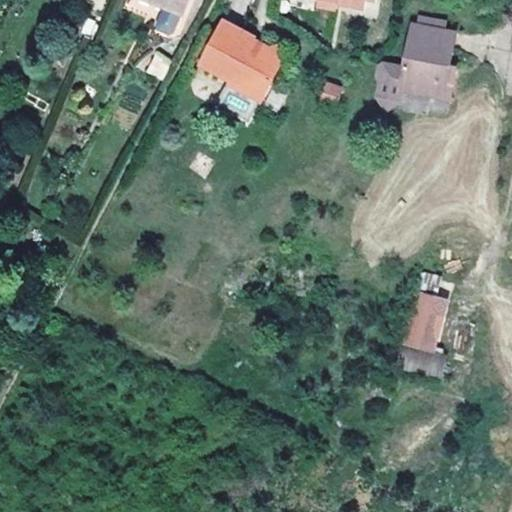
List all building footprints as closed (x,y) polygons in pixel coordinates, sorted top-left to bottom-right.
[(184,10),(187,0),(158,0),(163,2),(154,23),(157,30),(168,35),(175,32),(184,10)] [(319,0),(318,5),(337,9),(338,3),(364,7),(365,0),(319,0)] [(444,30),(446,21),(421,16),(419,25),(444,30)] [(279,68),(273,48),(266,49),(256,37),(223,19),(200,64),(230,80),(228,84),(261,102),(279,68)] [(451,60),(457,32),(444,30),(419,25),(413,24),(405,67),(384,63),(379,65),(378,76),(380,80),(378,94),(391,106),(401,93),(403,81),(430,86),(431,82),(452,86),(455,67),(450,66),(451,60)] [(162,80),(172,59),(155,50),(145,71),(162,80)] [(319,95),(338,102),(344,87),(325,79),(319,95)] [(451,90),(452,86),(431,82),(430,86),(451,90)] [(402,351),(401,372),(442,373),(443,353),(402,351)]
